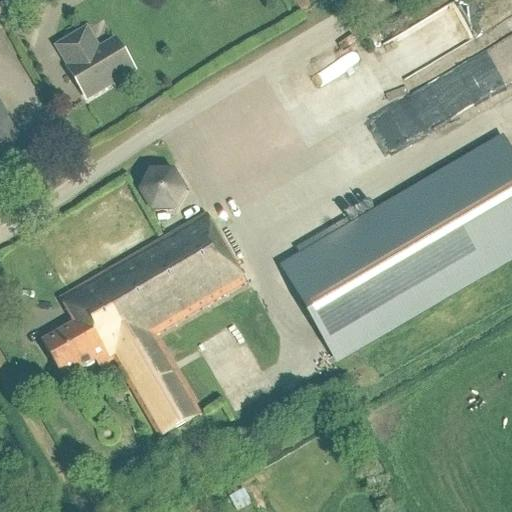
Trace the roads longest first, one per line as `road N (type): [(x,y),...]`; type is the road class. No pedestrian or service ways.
road 1 (unclassified): [(342,19),(0,235)]
road 2 (track): [(0,365),(88,511)]
